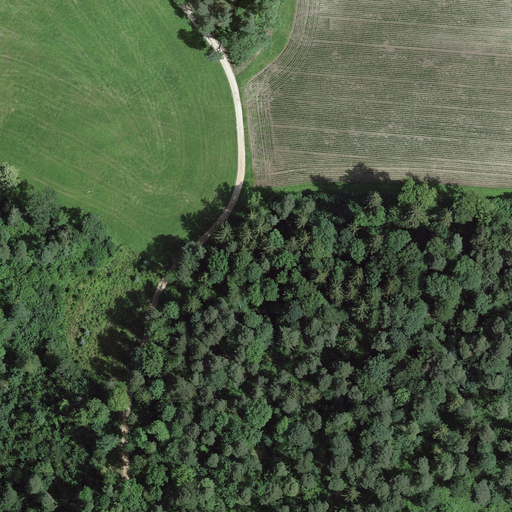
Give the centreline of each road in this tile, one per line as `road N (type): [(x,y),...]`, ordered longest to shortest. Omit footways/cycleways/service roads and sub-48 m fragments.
road 1 (track): [(125,511),(122,404),(157,295),(239,197),(232,77),(178,0)]
road 2 (track): [(238,202),(357,230),(511,302)]
